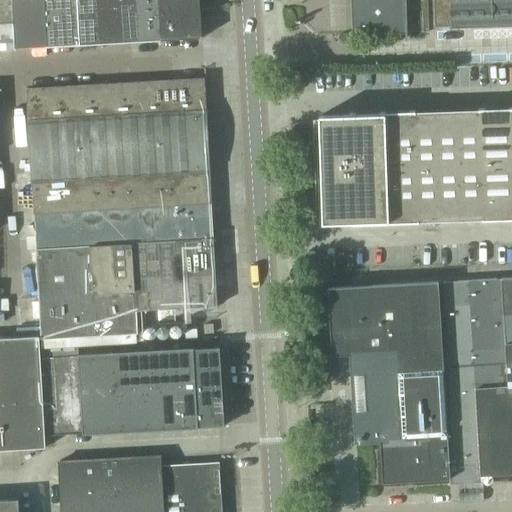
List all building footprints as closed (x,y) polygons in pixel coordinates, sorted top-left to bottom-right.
[(0,0),(0,41),(14,40),(12,0),(0,0)] [(80,43),(77,0),(12,0),(14,40),(15,47),(80,43)] [(201,38),(199,0),(77,0),(80,43),(80,45),(81,45),(81,44),(90,43),(128,42),(201,38)] [(511,0),(350,0),(352,32),(348,32),(348,34),(410,32),(410,31),(429,31),(428,21),(434,21),(434,27),(450,26),(451,26),(451,27),(511,25),(511,0)] [(211,203),(204,78),(27,88),(34,213),(35,213),(211,203)] [(349,115),(319,116),(319,120),(322,220),(323,224),(353,223),(353,225),(419,222),(419,221),(482,219),(482,220),(511,219),(511,108),(479,109),(479,111),(415,113),(415,111),(349,114),(349,115)] [(213,238),(211,203),(35,213),(38,248),(213,238)] [(217,306),(213,238),(38,248),(36,248),(42,347),(144,341),(143,315),(149,315),(149,310),(217,306)] [(511,276),(441,280),(328,287),(332,354),(366,352),(366,358),(364,371),(365,379),(368,388),(367,388),(366,388),(365,389),(364,390),(363,391),(363,392),(363,397),(365,399),(366,400),(367,400),(369,401),(368,405),(365,413),(359,420),(359,422),(364,422),(368,423),(372,425),(375,428),(378,431),(380,436),(383,481),(448,477),(450,476),(511,472),(511,276)] [(45,435),(40,357),(39,336),(0,338),(0,450),(46,448),(45,435)] [(40,357),(45,435),(189,427),(224,426),(220,347),(193,349),(193,350),(40,357)] [(161,466),(160,454),(59,460),(61,511),(220,511),(218,462),(161,466)] [(19,511),(19,499),(0,499),(0,511),(19,511)]
